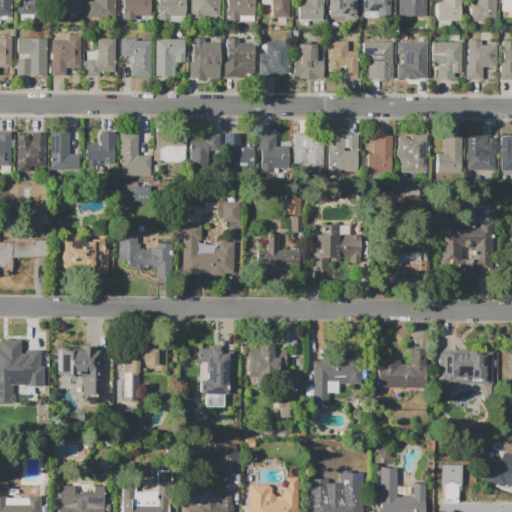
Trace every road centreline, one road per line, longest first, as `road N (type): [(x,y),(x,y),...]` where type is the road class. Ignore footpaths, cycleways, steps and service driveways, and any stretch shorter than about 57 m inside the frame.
road 1 (residential): [(0,308),(511,311)]
road 2 (residential): [(511,104),(0,103)]
